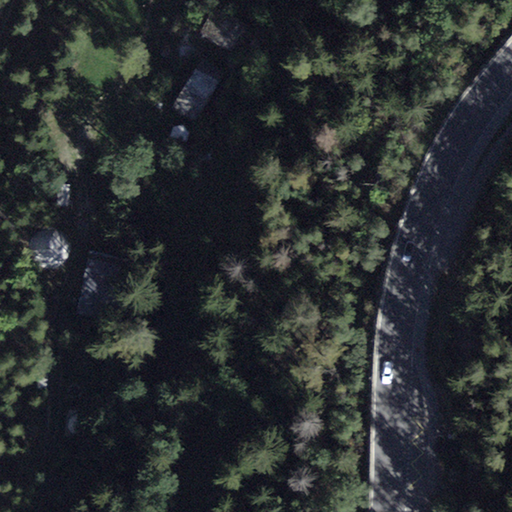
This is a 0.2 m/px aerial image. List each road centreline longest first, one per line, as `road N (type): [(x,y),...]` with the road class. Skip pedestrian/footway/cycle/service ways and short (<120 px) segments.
road 1 (track): [(40,511),(62,256),(83,136),(136,76),(156,0)]
road 2 (secondary): [(511,76),(443,171),(409,273),(393,349),(390,511)]
